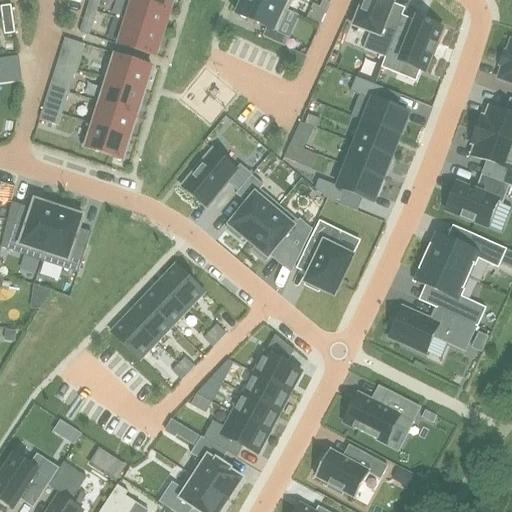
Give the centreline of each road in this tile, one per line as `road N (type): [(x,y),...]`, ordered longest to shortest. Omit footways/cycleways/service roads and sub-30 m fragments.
road 1 (residential): [(475,0),(485,30),(478,51),(344,354)]
road 2 (residential): [(15,162),(166,217),(269,300)]
road 3 (residential): [(269,300),(153,425),(72,361)]
road 4 (residential): [(344,354),(259,511)]
road 5 (residential): [(15,162),(52,0)]
